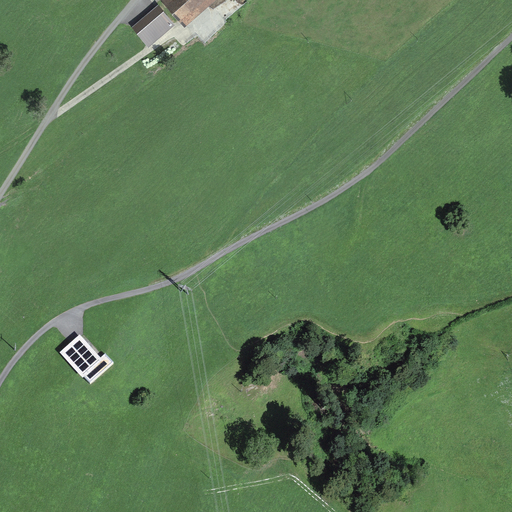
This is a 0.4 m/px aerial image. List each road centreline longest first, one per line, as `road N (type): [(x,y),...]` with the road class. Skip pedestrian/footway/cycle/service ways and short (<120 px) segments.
road 1 (track): [(0,382),(28,344),(68,313),(181,276),(342,201),(511,40)]
road 2 (unclassified): [(0,193),(76,74),(137,0)]
road 3 (track): [(50,113),(188,32),(226,0)]
